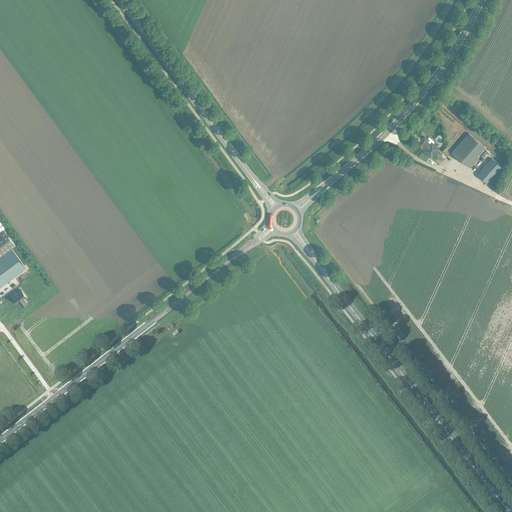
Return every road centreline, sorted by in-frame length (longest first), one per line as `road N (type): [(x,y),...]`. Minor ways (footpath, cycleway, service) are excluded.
road 1 (secondary): [(509,511),(310,254)]
road 2 (secondary): [(0,440),(247,247)]
road 3 (tertiary): [(319,190),(407,110),(481,0)]
road 4 (secondary): [(257,185),(120,0)]
